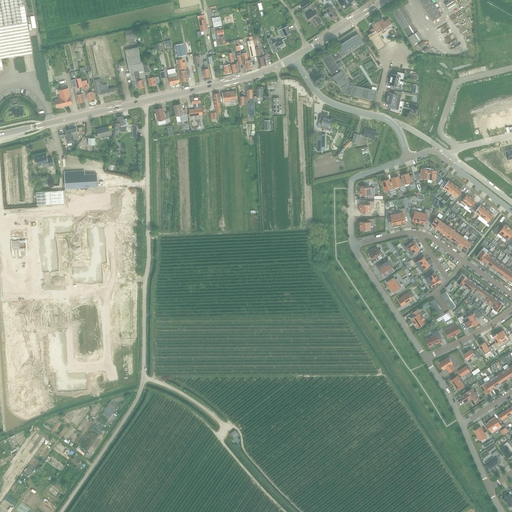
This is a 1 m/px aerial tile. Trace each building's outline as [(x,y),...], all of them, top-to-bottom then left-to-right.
[(0,0),(0,68),(3,68),(1,58),(3,58),(9,57),(23,54),(20,32),(29,31),(28,25),(23,0),(0,0)] [(308,0),(300,5),(303,9),(311,4),(308,0)] [(329,16),(331,18),(336,14),(331,5),(333,4),(330,0),(327,0),(326,1),(329,6),(325,9),(327,12),(324,14),(326,17),(329,16)] [(337,0),(344,9),(351,4),(348,0),(337,0)] [(419,0),(432,21),(441,16),(431,0),(419,0)] [(449,11),(457,5),(454,0),(449,0),(444,3),(449,11)] [(391,12),(412,45),(422,39),(417,31),(412,23),(412,22),(401,5),(391,12)] [(312,21),(315,25),(320,22),(317,17),(318,17),(314,10),(305,15),(310,22),(312,21)] [(198,20),(200,30),(207,29),(205,18),(201,19),(198,20)] [(393,26),(391,23),(388,18),(384,21),(382,18),(381,18),(380,18),(378,18),(378,19),(378,20),(376,22),(374,21),(373,21),(373,22),(373,24),(371,24),(373,27),(369,30),(371,33),(368,35),(378,50),(385,45),(379,35),(381,33),(382,33),(386,31),(385,30),(393,26)] [(291,33),(287,26),(282,29),(285,36),(291,33)] [(126,39),(137,37),(135,29),(124,31),(126,39)] [(325,56),(321,59),(332,76),(331,77),(334,81),(334,82),(334,83),(335,83),(335,84),(336,84),(337,84),(338,84),(344,93),(374,100),(373,100),(374,100),(376,92),(377,88),(374,87),(372,87),(372,89),(358,86),(350,85),(346,78),(349,76),(343,65),(339,68),(336,63),(335,61),(341,57),(363,43),(357,33),(340,45),(327,53),(327,55),(325,56)] [(280,49),(280,48),(284,45),(281,40),(277,42),(273,43),(270,38),(267,39),(274,52),(280,49)] [(256,56),(256,55),(255,49),(253,40),(249,41),(247,41),(251,57),(256,56)] [(424,40),(418,44),(421,49),(427,45),(424,40)] [(178,57),(186,55),(183,43),(176,45),(178,57)] [(145,77),(145,75),(143,64),(142,61),(141,61),(138,47),(125,50),(130,73),(130,75),(133,85),(137,84),(138,88),(144,87),(142,78),(145,77)] [(255,49),(256,55),(257,55),(260,66),(266,65),(264,56),(261,57),(259,48),(255,49)] [(232,53),(228,53),(229,58),(229,59),(232,72),(238,71),(238,69),(240,68),(239,64),(243,64),(241,55),(240,52),(237,53),(237,56),(236,56),(238,62),(236,62),(236,63),(234,64),(233,61),(234,61),(232,53)] [(246,66),(246,69),(252,68),(250,60),(248,60),(246,52),(245,53),(243,53),(241,53),(243,62),(245,61),(245,64),(244,64),(244,66),(246,66)] [(181,58),(176,59),(177,64),(178,63),(182,82),(188,80),(187,74),(190,74),(189,69),(186,70),(185,62),(182,62),(181,58)] [(225,73),(231,72),(229,64),(227,65),(226,62),(225,62),(224,58),(219,59),(219,61),(222,61),(225,73)] [(147,65),(146,66),(145,63),(143,64),(145,75),(147,75),(149,86),(156,84),(156,83),(159,82),(158,78),(155,78),(154,76),(151,77),(149,71),(147,65)] [(175,68),(167,70),(170,84),(179,82),(177,72),(176,72),(175,68)] [(390,79),(399,81),(400,79),(400,78),(403,79),(404,73),(397,72),(396,75),(391,74),(390,79)] [(83,87),(82,81),(81,81),(80,78),(71,80),(73,87),(73,88),(75,87),(78,103),(84,101),(82,93),(80,94),(78,88),(82,87),(83,87)] [(108,89),(107,84),(103,85),(103,83),(101,84),(100,79),(95,80),(98,95),(102,94),(103,97),(107,96),(107,95),(116,93),(114,87),(108,89)] [(390,79),(389,84),(394,85),(393,88),(400,90),(401,88),(402,84),(403,84),(403,82),(399,81),(390,79)] [(82,81),(83,87),(84,86),(88,100),(94,99),(92,91),(89,92),(88,90),(89,90),(86,80),(82,81)] [(58,99),(55,100),(57,108),(72,104),(68,88),(58,90),(59,91),(60,95),(58,96),(58,99)] [(262,100),(262,99),(262,88),(256,88),(256,96),(254,96),(254,101),(262,100)] [(252,89),(246,90),(247,98),(250,98),(250,103),(248,103),(249,112),(255,112),(254,97),(253,97),(252,89)] [(223,102),(237,100),(236,91),(222,93),(223,102)] [(400,101),(401,98),(402,92),(394,91),(393,94),(388,92),(387,98),(396,100),(400,101)] [(216,106),(217,112),(222,112),(219,93),(213,94),(215,106),(216,106)] [(195,109),(190,110),(191,116),(202,114),(200,97),(191,98),(191,104),(194,103),(195,109)] [(400,101),(396,100),(387,98),(386,103),(391,104),(390,108),(398,110),(402,111),(402,110),(398,109),(400,101)] [(182,110),(180,104),(173,106),(176,116),(179,115),(181,121),(188,120),(185,109),(182,110)] [(162,108),(155,110),(156,113),(154,113),(156,120),(157,119),(158,121),(165,119),(166,123),(170,122),(168,113),(164,113),(162,108)] [(504,112),(500,112),(501,116),(503,123),(506,122),(507,125),(511,124),(511,119),(510,113),(510,114),(505,115),(504,112)] [(495,114),(491,115),(492,118),(494,125),(497,124),(498,128),(504,126),(503,123),(501,116),(496,117),(495,114)] [(331,131),(332,126),(330,126),(332,120),(326,118),(326,116),(320,115),(319,120),(322,121),(320,128),(331,131)] [(123,116),(117,118),(118,120),(115,121),(116,126),(118,126),(119,129),(120,131),(121,131),(122,132),(124,131),(125,131),(125,129),(125,128),(125,126),(129,125),(127,118),(123,119),(123,116)] [(486,116),(482,117),(483,119),(485,127),(488,127),(489,130),(495,128),(494,125),(492,118),(487,119),(486,116)] [(477,117),(473,118),(475,128),(479,127),(480,130),(486,129),(485,127),(483,119),(478,121),(477,117)] [(104,136),(110,134),(108,127),(96,129),(98,137),(101,137),(102,139),(105,138),(104,136)] [(78,138),(78,136),(76,128),(70,129),(73,140),(78,138)] [(70,129),(64,131),(67,144),(68,143),(73,142),(73,140),(70,129)] [(375,139),(377,132),(365,129),(363,136),(375,139)] [(357,144),(360,135),(354,133),(351,142),(357,144)] [(325,150),(325,135),(317,135),(316,150),(325,150)] [(350,140),(343,146),(345,148),(351,142),(350,140)] [(342,147),(336,155),(340,158),(342,154),(341,153),(344,148),(342,147)] [(498,151),(484,155),(485,158),(489,157),(491,162),(495,161),(496,163),(503,161),(502,154),(499,155),(498,151)] [(46,154),(34,158),(37,166),(48,163),(49,166),(54,165),(52,159),(48,160),(46,154)] [(427,179),(429,168),(428,168),(428,167),(424,167),(424,168),(423,168),(423,169),(421,169),(421,172),(414,174),(416,181),(423,179),(427,179)] [(436,170),(434,170),(434,169),(433,169),(433,168),(430,168),(429,168),(427,179),(432,179),(437,184),(438,183),(441,179),(436,174),(436,170)] [(97,187),(96,174),(84,174),(84,171),(64,172),(65,189),(97,187)] [(404,184),(408,183),(410,189),(416,188),(414,181),(411,182),(408,174),(401,177),(402,180),(404,184)] [(404,184),(402,180),(399,180),(398,178),(392,180),(393,183),(394,188),(394,187),(399,186),(401,192),(406,191),(404,184)] [(444,181),(440,186),(443,188),(447,191),(453,184),(449,180),(447,183),(444,181)] [(394,188),(393,183),(390,184),(389,181),(382,183),(384,191),(389,189),(391,196),(396,194),(394,187),(394,188)] [(453,184),(447,191),(452,194),(457,187),(453,184)] [(374,198),(374,187),(370,187),(360,187),(360,191),(359,191),(359,195),(360,195),(367,195),(367,198),(374,198)] [(457,187),(452,194),(456,197),(455,198),(457,200),(460,198),(462,194),(460,193),(462,190),(457,187)] [(58,190),(36,192),(37,204),(65,203),(64,190),(58,190)] [(466,194),(461,201),(465,204),(471,197),(466,194)] [(471,197),(465,204),(469,208),(475,201),(471,197)] [(360,205),(359,205),(359,208),(360,208),(360,212),(370,212),(370,208),(374,208),(374,201),(367,201),(367,204),(360,204),(360,205)] [(480,205),(474,212),(479,215),(484,208),(480,205)] [(421,211),(417,210),(418,208),(412,207),(410,214),(413,214),(412,221),(416,222),(418,222),(421,211)] [(399,211),(396,212),(398,223),(400,223),(401,223),(404,222),(405,222),(403,215),(406,215),(405,208),(399,209),(399,211)] [(484,208),(479,215),(483,218),(488,211),(484,208)] [(418,222),(420,222),(420,223),(424,224),(424,223),(425,224),(426,217),(429,218),(431,210),(425,209),(424,212),(421,211),(418,222)] [(389,211),(386,212),(386,220),(391,219),(392,225),(393,225),(397,224),(396,224),(398,223),(396,212),(392,213),(392,211),(389,211)] [(483,218),(487,222),(486,223),(489,225),(494,219),(491,217),(493,215),(488,211),(483,218)] [(45,237),(40,237),(41,252),(40,252),(40,255),(41,261),(42,271),(48,270),(57,270),(56,260),(57,260),(56,250),(56,251),(55,241),(54,241),(53,233),(62,232),(72,231),(71,224),(71,216),(61,217),(61,216),(58,216),(52,217),(44,218),(45,237)] [(437,216),(436,217),(433,221),(430,224),(434,227),(440,220),(441,218),(437,216)] [(360,222),(359,222),(359,226),(360,226),(360,230),(370,230),(370,226),(374,226),(374,219),(367,219),(367,222),(360,222)] [(440,220),(434,227),(438,230),(444,223),(440,220)] [(447,226),(444,223),(438,230),(442,233),(447,226)] [(497,226),(492,232),(496,235),(498,233),(502,236),(509,228),(509,227),(505,224),(505,225),(504,224),(502,227),(501,229),(497,226)] [(451,228),(447,226),(442,233),(446,235),(451,228)] [(83,268),(73,268),(74,278),(74,283),(84,283),(87,283),(93,283),(93,282),(101,281),(100,262),(105,262),(104,248),(105,248),(105,244),(104,238),(103,228),(88,230),(89,239),(88,239),(89,249),(90,258),(91,258),(92,267),(83,267),(83,268)] [(455,231),(451,228),(446,235),(450,238),(455,231)] [(509,228),(502,236),(507,240),(505,242),(508,244),(511,238),(511,237),(510,236),(511,235),(511,233),(511,230),(509,228)] [(455,231),(450,238),(454,241),(459,234),(455,231)] [(459,234),(454,241),(458,244),(463,237),(459,234)] [(463,237),(458,244),(462,247),(467,240),(468,238),(465,235),(463,237)] [(409,240),(401,245),(406,252),(408,251),(416,245),(417,245),(414,240),(411,242),(409,240)] [(471,243),(467,240),(462,247),(466,250),(471,243)] [(416,245),(408,251),(411,255),(410,256),(411,258),(418,254),(416,251),(419,249),(416,245)] [(368,253),(372,259),(375,257),(377,261),(385,256),(380,249),(379,250),(377,247),(374,249),(374,248),(370,250),(371,251),(368,253)] [(476,257),(481,260),(487,252),(482,249),(476,257)] [(487,252),(481,260),(485,264),(491,256),(487,252)] [(486,264),(490,267),(496,259),(491,256),(486,264)] [(415,258),(412,260),(414,263),(415,262),(418,266),(426,261),(424,257),(417,261),(415,258)] [(495,270),(501,262),(496,259),(490,267),(495,270)] [(384,277),(394,270),(388,260),(377,267),(381,274),(382,273),(384,277)] [(426,261),(418,266),(423,274),(429,270),(427,267),(429,265),(427,261),(426,261)] [(452,261),(448,266),(451,267),(447,273),(449,275),(456,264),(452,261)] [(505,266),(501,262),(495,270),(499,274),(505,266)] [(510,269),(505,266),(499,274),(504,277),(510,269)] [(430,271),(423,276),(428,283),(429,282),(437,277),(434,273),(432,274),(430,271)] [(467,278),(462,274),(456,282),(461,286),(467,278)] [(437,277),(429,282),(429,283),(431,287),(429,288),(431,291),(439,286),(437,283),(441,281),(438,276),(437,277)] [(394,278),(386,282),(389,286),(388,286),(389,289),(390,288),(392,290),(393,289),(396,294),(405,288),(402,283),(401,284),(397,278),(395,280),(394,278)] [(465,289),(471,280),(467,278),(461,286),(465,289)] [(465,289),(469,291),(475,283),(471,280),(465,289)] [(469,291),(473,294),(479,286),(475,283),(469,291)] [(473,294),(477,297),(483,289),(479,286),(473,294)] [(481,300),(487,292),(483,289),(477,297),(481,300)] [(491,295),(487,292),(481,300),(485,303),(491,295)] [(410,297),(407,293),(397,299),(402,306),(408,302),(410,305),(417,301),(414,295),(410,297)] [(495,298),(491,295),(485,303),(490,306),(495,298)] [(499,301),(495,298),(490,306),(494,309),(499,301)] [(504,304),(499,301),(494,309),(498,312),(504,304)] [(418,327),(419,328),(419,327),(426,323),(424,320),(424,319),(422,315),(421,316),(417,309),(412,313),(414,316),(411,318),(412,321),(415,325),(417,328),(418,327)] [(472,311),(473,313),(468,316),(473,326),(479,322),(477,319),(477,318),(483,315),(476,309),(472,311)] [(448,311),(435,320),(437,323),(446,318),(448,320),(452,318),(448,311)] [(473,326),(468,316),(464,318),(462,315),(457,317),(461,324),(464,323),(467,329),(473,326)] [(448,338),(452,335),(453,336),(456,334),(460,331),(456,324),(444,330),(448,338)] [(431,333),(433,336),(425,339),(429,347),(433,345),(434,345),(433,344),(435,344),(436,344),(436,343),(439,342),(437,339),(441,338),(438,330),(431,333)] [(498,333),(505,344),(510,340),(504,330),(499,333),(498,333)] [(498,333),(493,336),(496,342),(494,344),(497,349),(498,349),(501,347),(500,347),(505,344),(498,333)] [(64,334),(49,335),(52,371),(57,371),(58,390),(66,390),(76,389),(85,388),(85,385),(84,373),(75,374),(75,373),(71,374),(66,374),(65,369),(65,366),(66,366),(64,334)] [(485,354),(490,350),(492,352),(494,351),(495,350),(491,345),(488,347),(485,342),(479,345),(485,354)] [(467,360),(473,356),(475,358),(480,354),(476,349),(474,351),(472,349),(464,354),(467,360)] [(448,369),(447,369),(449,372),(455,369),(452,364),(453,363),(449,357),(439,363),(444,370),(447,367),(448,369)] [(467,366),(458,371),(462,376),(470,371),(467,366)] [(504,370),(500,373),(505,381),(510,378),(504,370)] [(500,373),(495,376),(500,384),(505,381),(500,373)] [(450,380),(457,390),(464,386),(457,376),(450,380)] [(495,376),(490,379),(496,388),(500,384),(495,376)] [(485,382),(491,391),(496,388),(490,379),(485,382)] [(480,386),(486,394),(491,391),(485,382),(480,386)] [(465,393),(461,396),(465,402),(470,400),(473,405),(480,400),(477,396),(478,396),(478,395),(476,392),(475,392),(474,392),(472,388),(465,393)] [(504,411),(499,415),(505,425),(511,421),(504,411)] [(502,426),(495,417),(488,421),(489,422),(486,424),(492,433),(492,432),(501,426),(502,426)] [(487,436),(488,438),(491,437),(487,431),(484,432),(480,426),(474,431),(479,439),(480,440),(487,436)] [(230,433),(237,443),(240,440),(236,436),(238,434),(234,429),(230,433)] [(511,450),(511,447),(507,442),(503,445),(505,447),(501,450),(507,458),(508,457),(508,458),(511,456),(511,455),(510,452),(511,450)] [(497,450),(492,454),(494,457),(485,463),(491,470),(495,467),(495,466),(497,465),(501,462),(498,458),(500,455),(497,450)] [(511,498),(509,494),(503,499),(504,499),(503,500),(505,503),(506,502),(509,506),(511,504),(511,498)]
